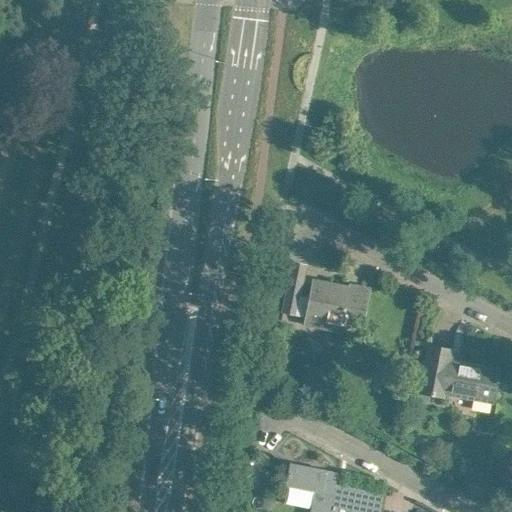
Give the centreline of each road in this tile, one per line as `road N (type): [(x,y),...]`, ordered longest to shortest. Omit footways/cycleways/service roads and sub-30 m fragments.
road 1 (tertiary): [(165,511),(252,0)]
road 2 (tertiary): [(206,0),(145,511)]
road 3 (residential): [(511,326),(306,218)]
road 4 (residential): [(476,511),(272,405)]
